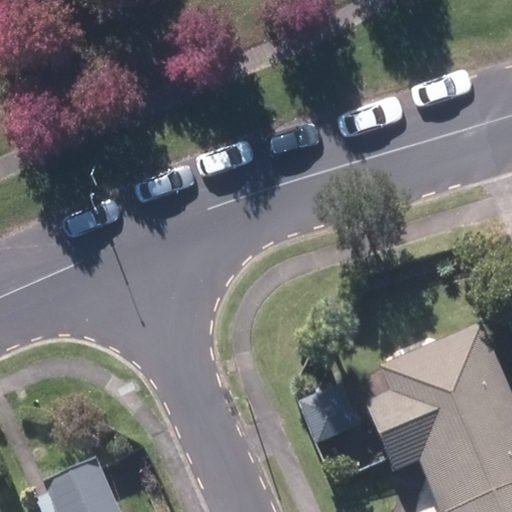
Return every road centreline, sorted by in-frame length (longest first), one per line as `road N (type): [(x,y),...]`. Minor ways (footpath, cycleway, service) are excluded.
road 1 (residential): [(511,115),(138,236)]
road 2 (residential): [(138,236),(253,511)]
road 3 (residential): [(138,236),(0,298)]
